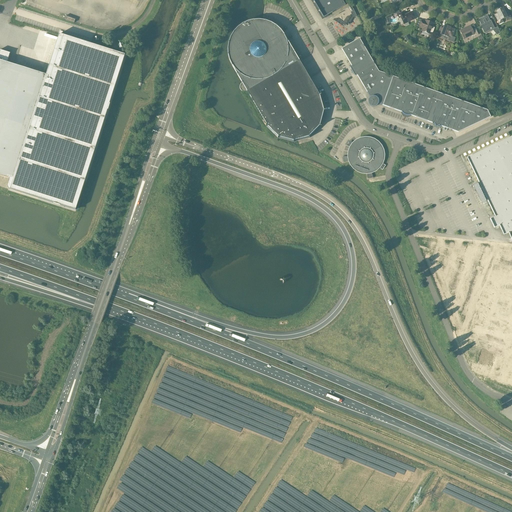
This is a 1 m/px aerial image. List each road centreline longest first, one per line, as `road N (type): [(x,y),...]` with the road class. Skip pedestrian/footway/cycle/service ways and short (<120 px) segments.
road 1 (motorway): [(156,143),(321,205),(347,235),(351,288),(323,325),(281,338),(120,294)]
road 2 (motorway): [(511,448),(465,419),(424,374),(360,237),(333,204),(159,136)]
road 3 (motorway): [(109,307),(511,475)]
road 4 (motorway): [(511,458),(120,294)]
road 5 (unclassified): [(399,138),(390,185),(464,369),(511,402)]
road 6 (primary): [(93,324),(156,143)]
road 7 (unclassified): [(291,0),(363,121),(399,138)]
road 8 (secondary): [(208,0),(159,136)]
road 9 (primary): [(52,458),(93,324)]
road 10 (primary): [(93,324),(46,453)]
road 11 (motorway): [(120,294),(0,252)]
road 12 (unclassified): [(399,138),(438,148),(511,114)]
